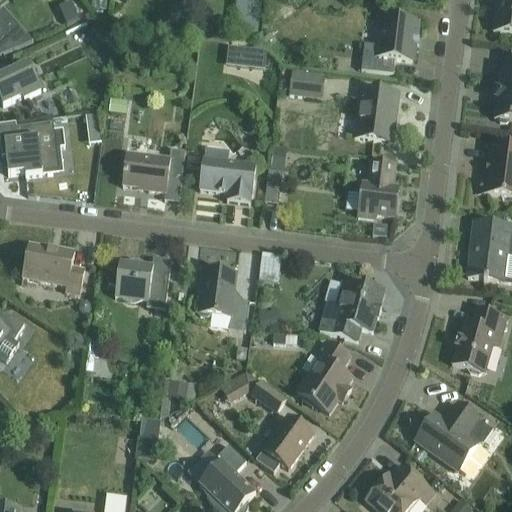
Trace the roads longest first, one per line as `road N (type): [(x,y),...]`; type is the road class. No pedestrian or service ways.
road 1 (residential): [(425,270),(0,213)]
road 2 (residential): [(304,511),(384,406),(425,270)]
road 3 (residential): [(425,270),(460,0)]
